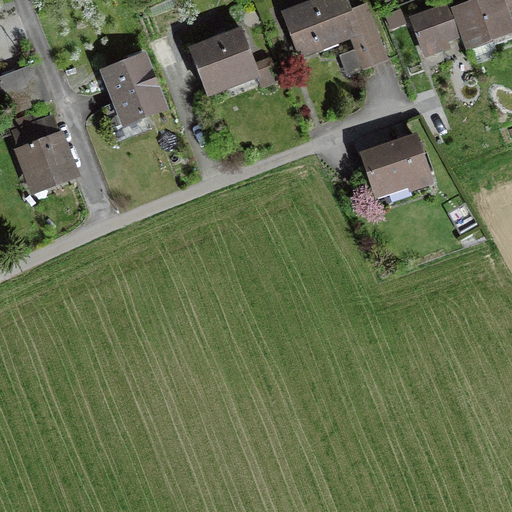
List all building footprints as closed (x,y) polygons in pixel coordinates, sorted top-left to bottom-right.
[(340,55),(348,75),(386,60),(365,5),(350,11),(346,0),(321,0),(283,15),(299,56),(350,36),(355,49),(340,55)] [(457,10),(465,32),(470,46),(492,38),(494,45),(511,38),(511,37),(501,6),(511,1),(511,0),(476,0),(477,3),(457,10)] [(465,32),(457,10),(454,3),(412,19),(425,55),(446,47),(444,40),(465,32)] [(191,51),(206,91),(255,72),(262,88),(277,82),(268,59),(254,64),(241,31),(191,51)] [(164,109),(144,57),(103,73),(123,125),(164,109)] [(48,99),(35,66),(0,79),(0,89),(9,114),(48,99)] [(73,172),(52,118),(46,121),(42,111),(9,123),(33,187),(73,172)] [(410,189),(430,182),(415,138),(363,156),(376,193),(408,182),(410,189)]
